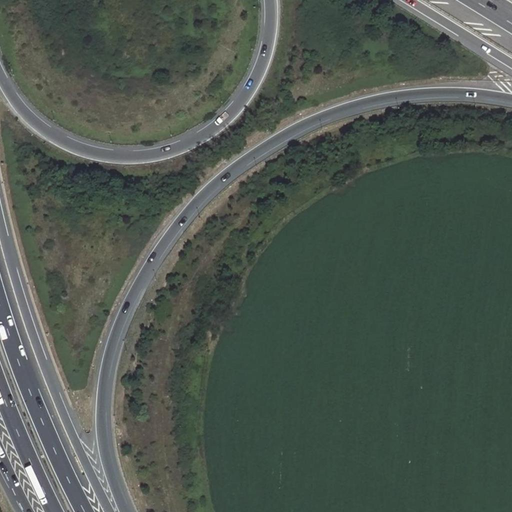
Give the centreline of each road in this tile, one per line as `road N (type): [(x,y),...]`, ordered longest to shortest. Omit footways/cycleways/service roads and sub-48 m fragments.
road 1 (motorway): [(123,511),(104,449),(104,374),(134,293),(201,198),(278,139),(347,107),(435,92),(511,99)]
road 2 (motorway): [(270,0),(268,41),(245,95),(212,129),(162,152),(103,154),(64,141),(26,113),(0,74)]
road 3 (motorway): [(112,511),(41,358),(0,220)]
road 4 (motorway): [(85,511),(0,306)]
road 5 (motorway): [(0,386),(54,511)]
road 6 (motorway): [(406,0),(511,64)]
